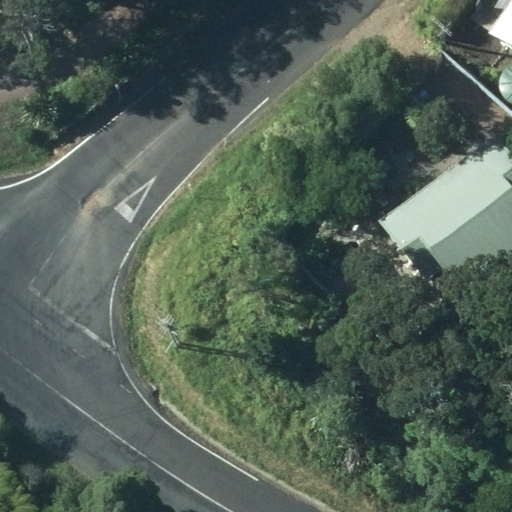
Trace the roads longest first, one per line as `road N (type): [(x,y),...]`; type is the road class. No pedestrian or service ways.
road 1 (residential): [(0,329),(99,195),(318,0)]
road 2 (tertiary): [(236,511),(0,349)]
